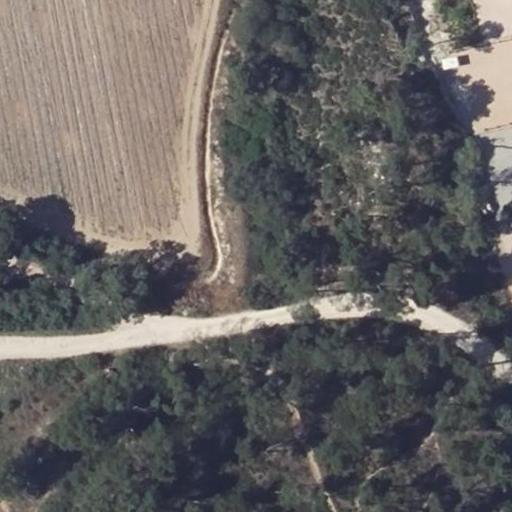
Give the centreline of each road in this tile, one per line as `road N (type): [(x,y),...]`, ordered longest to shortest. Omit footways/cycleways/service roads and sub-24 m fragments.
road 1 (unclassified): [(511,371),(446,321),(381,309),(138,338)]
road 2 (residential): [(0,345),(138,338)]
